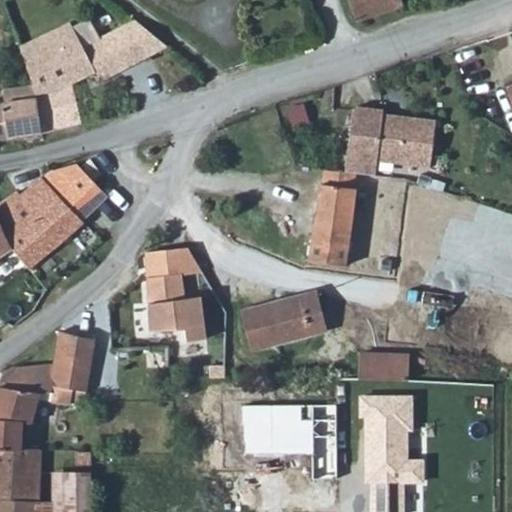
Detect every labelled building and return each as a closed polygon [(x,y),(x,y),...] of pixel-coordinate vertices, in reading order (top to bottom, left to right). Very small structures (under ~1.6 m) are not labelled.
[(347,0),(356,26),(403,10),(399,0),(347,0)] [(25,67),(29,80),(0,86),(4,104),(0,104),(0,142),(61,130),(52,90),(91,75),(97,83),(166,48),(135,23),(79,50),(67,25),(19,48),(20,53),(25,67)] [(25,67),(20,53),(7,57),(13,70),(25,67)] [(511,77),(501,82),(511,110),(511,77)] [(354,113),(348,160),(380,164),(432,171),(437,126),(386,118),(387,112),(362,109),(354,113)] [(354,176),(378,180),(380,164),(348,160),(346,175),(354,176)] [(62,182),(51,192),(74,216),(100,192),(73,163),(54,173),(62,182)] [(62,182),(54,173),(49,170),(39,179),(51,192),(62,182)] [(323,172),(312,243),(309,263),(349,268),(359,194),(352,191),(354,176),(346,175),(323,172)] [(51,192),(39,179),(20,198),(18,195),(7,202),(21,236),(9,243),(15,257),(27,272),(39,265),(83,226),(74,216),(51,192)] [(7,202),(0,205),(0,225),(9,243),(21,236),(7,202)] [(9,243),(0,225),(0,262),(4,261),(17,279),(27,272),(15,257),(9,243)] [(202,272),(188,249),(145,254),(148,302),(184,298),(183,277),(202,272)] [(243,314),(255,352),(328,332),(317,296),(243,314)] [(148,302),(151,330),(185,328),(185,343),(206,340),(202,297),(184,298),(148,302)] [(84,407),(95,351),(97,343),(60,332),(52,365),(40,365),(4,375),(0,389),(0,390),(42,397),(41,403),(84,407)] [(361,378),(409,380),(410,352),(363,350),(361,378)] [(42,397),(0,390),(0,511),(34,511),(35,506),(42,505),(40,453),(23,452),(23,427),(35,427),(41,403),(42,397)] [(418,397),(360,392),(357,420),(367,421),(362,482),(378,483),(375,511),(404,511),(406,487),(429,489),(432,462),(412,461),(418,397)] [(311,403),(247,404),(248,447),(312,446),(311,421),(311,403)] [(333,420),(311,421),(312,446),(313,475),(334,475),(333,420)] [(88,475),(88,452),(75,452),(76,474),(88,475)] [(88,511),(88,475),(76,474),(53,474),(51,511),(88,511)]
